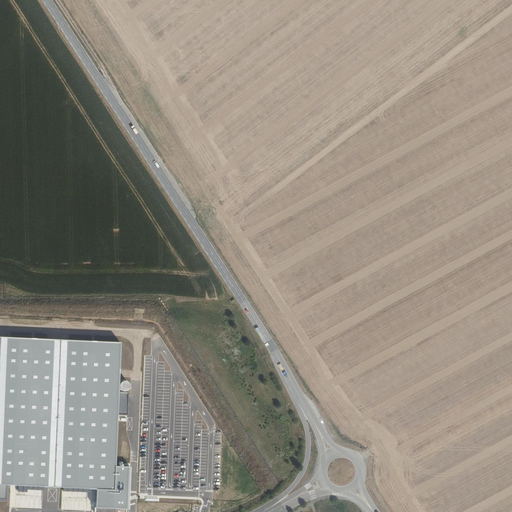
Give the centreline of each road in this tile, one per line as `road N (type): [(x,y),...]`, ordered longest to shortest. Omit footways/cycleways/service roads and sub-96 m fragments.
road 1 (secondary): [(273,349),(47,0)]
road 2 (unclassified): [(273,349),(306,425),(308,450),(294,484),(263,510)]
